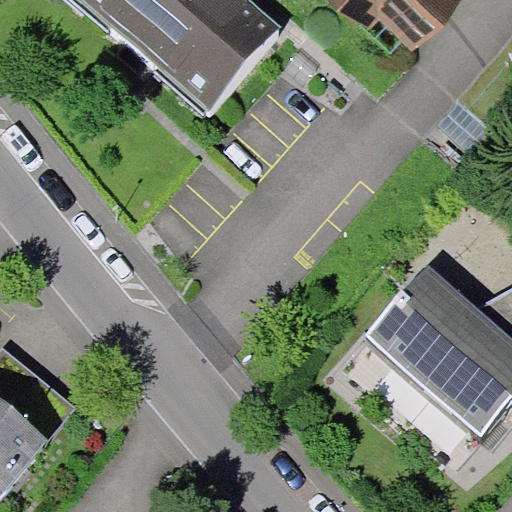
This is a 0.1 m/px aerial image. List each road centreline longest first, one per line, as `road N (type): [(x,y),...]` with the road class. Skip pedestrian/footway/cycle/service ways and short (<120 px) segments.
road 1 (residential): [(156,365),(507,0)]
road 2 (residential): [(0,157),(156,365)]
road 3 (residential): [(156,365),(276,511)]
